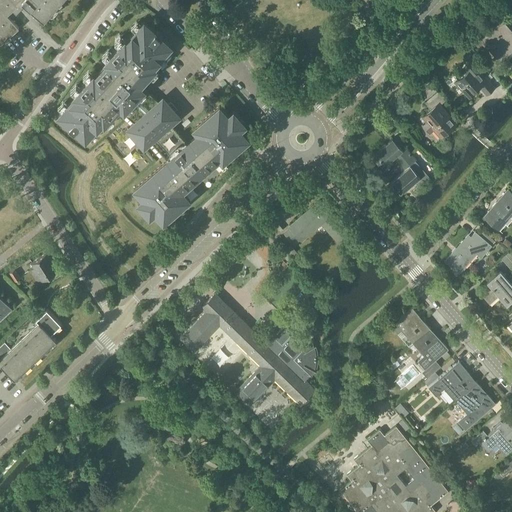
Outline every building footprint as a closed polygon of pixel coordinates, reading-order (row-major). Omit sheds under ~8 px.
[(0,0),(0,43),(18,27),(7,14),(16,6),(20,9),(25,4),(44,20),(61,0),(0,0)] [(511,49),(511,27),(504,19),(480,40),(499,61),(511,49)] [(194,128),(198,133),(187,142),(171,123),(179,116),(162,97),(158,101),(139,83),(155,66),(153,64),(171,46),(144,21),(127,40),(125,39),(105,60),(107,61),(95,75),(93,73),(74,94),(76,96),(58,115),(85,139),(102,120),(104,122),(118,107),(134,122),(127,128),(144,147),(150,141),(167,160),(135,188),(143,198),(138,203),(150,216),(155,211),(163,221),(189,199),(181,191),(189,184),(193,187),(215,168),(211,164),(219,157),(223,161),(248,139),(239,129),(245,124),(233,111),(228,116),(219,106),(194,128)] [(463,69),(466,72),(454,82),(461,90),(462,88),(469,96),(479,87),(486,94),(494,87),(472,61),(463,69)] [(430,109),(422,117),(426,122),(422,125),(430,134),(434,130),(440,137),(456,123),(447,114),(448,114),(432,96),(424,102),(430,109)] [(392,138),(372,155),(383,167),(393,157),(398,163),(399,163),(410,153),(405,147),(402,149),(392,138)] [(404,169),(390,182),(395,187),(398,184),(404,190),(414,181),(417,185),(427,176),(414,161),(416,159),(410,153),(399,163),(404,169)] [(489,210),(484,217),(498,229),(510,216),(511,217),(511,192),(508,189),(489,210)] [(286,233),(293,242),(300,237),(301,239),(321,222),(338,241),(347,233),(319,201),(290,226),(292,228),(286,233)] [(264,227),(273,237),(283,229),(274,219),(264,227)] [(445,260),(447,262),(459,273),(468,262),(467,260),(468,260),(479,247),(485,252),(491,245),(475,230),(471,235),(469,233),(445,260)] [(57,259),(51,250),(31,262),(34,267),(31,269),(39,281),(40,281),(57,270),(52,262),(57,259)] [(9,272),(15,281),(20,277),(14,269),(9,272)] [(487,282),(491,286),(482,294),(489,303),(498,295),(507,305),(511,300),(511,283),(500,270),(487,282)] [(219,324),(260,364),(261,365),(237,389),(251,403),(275,378),(299,402),(313,388),(304,380),(310,374),(311,376),(313,372),(315,369),(316,363),(316,357),(316,353),(315,348),(313,343),(311,339),(303,348),(291,336),(295,332),(286,324),(273,337),(268,332),(265,335),(259,330),(256,333),(215,293),(201,306),(206,310),(181,336),(195,349),(219,324)] [(0,319),(13,308),(0,294),(0,319)] [(413,341),(428,329),(420,319),(418,316),(419,315),(411,306),(390,325),(401,337),(406,333),(413,341)] [(4,341),(0,345),(0,362),(0,363),(15,379),(57,339),(50,333),(60,324),(61,326),(62,325),(46,308),(35,318),(40,324),(13,350),(4,341)] [(436,338),(428,329),(413,341),(424,354),(417,360),(425,369),(448,349),(440,340),(440,341),(437,338),(436,338)] [(456,400),(475,383),(467,374),(468,373),(465,370),(466,369),(458,360),(435,380),(428,386),(435,395),(443,389),(444,388),(455,401),(456,400)] [(475,383),(456,400),(467,412),(457,420),(465,429),(472,423),(495,403),(488,394),(487,395),(484,392),(483,392),(475,383)] [(483,430),(471,440),(467,443),(471,448),(475,445),(480,442),(488,451),(492,447),(493,448),(497,444),(505,452),(511,446),(511,427),(509,425),(511,423),(507,418),(487,435),(483,430)] [(372,444),(354,459),(359,464),(347,474),(351,480),(339,490),(357,511),(433,511),(435,510),(431,504),(448,490),(411,443),(396,425),(383,435),(378,429),(367,438),(372,444)] [(511,458),(508,462),(507,462),(498,469),(503,476),(511,468),(511,458)] [(499,471),(494,476),(498,481),(503,476),(499,471)]
